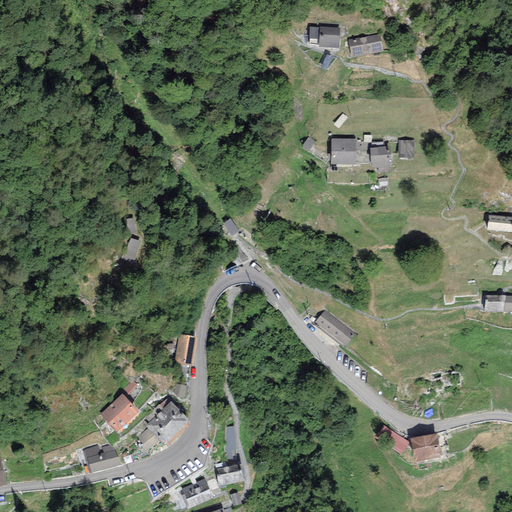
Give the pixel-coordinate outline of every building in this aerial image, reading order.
[(340,28),(320,26),(320,27),(310,27),(310,44),(318,45),(318,47),(338,49),(340,28)] [(348,40),(352,58),(383,51),(379,34),(348,40)] [(320,68),(326,70),(332,57),(326,54),(325,56),(323,55),(320,63),(322,64),(320,68)] [(333,124),(338,128),(347,118),(342,114),(333,124)] [(308,151),(315,142),(308,137),(302,146),(308,151)] [(356,139),(331,139),(331,164),(356,164),(356,139)] [(414,140),(399,140),(399,157),(414,157),(414,140)] [(390,146),(370,148),(371,164),(391,162),(390,146)] [(511,232),(511,217),(488,215),(487,230),(511,233),(511,232)] [(225,223),(222,225),(231,237),(239,232),(230,220),(227,222),(226,221),(225,222),(225,223)] [(141,242),(130,238),(123,256),(134,260),(141,242)] [(237,257),(241,264),(247,260),(243,254),(237,257)] [(511,296),(486,295),(484,311),(511,312),(511,296)] [(356,334),(324,311),(314,325),(345,348),(356,334)] [(173,364),(192,366),(196,337),(177,334),(173,364)] [(458,371),(422,376),(424,394),(443,392),(443,388),(460,386),(458,371)] [(133,380),(123,389),(128,395),(138,386),(133,380)] [(187,386),(176,384),(174,393),(183,399),(187,386)] [(100,414),(116,432),(139,412),(122,394),(100,414)] [(159,404),(163,409),(171,401),(167,397),(159,404)] [(147,453),(160,441),(164,446),(190,421),(171,401),(163,409),(149,422),(145,426),(147,428),(137,438),(143,445),(141,447),(147,453)] [(149,422),(163,409),(159,404),(145,418),(149,422)] [(233,426),(225,427),(224,451),(225,451),(226,459),(232,459),(231,450),(235,450),(233,426)] [(409,443),(383,426),(375,438),(401,455),(409,443)] [(437,434),(410,438),(414,463),(441,458),(437,434)] [(171,466),(145,479),(154,496),(171,491),(204,468),(211,447),(206,439),(171,466)] [(84,450),(90,473),(121,465),(114,451),(109,446),(101,448),(102,450),(103,454),(100,455),(97,446),(84,450)] [(225,484),(246,481),(243,464),(217,469),(218,474),(216,475),(218,489),(226,487),(225,484)] [(187,509),(213,498),(204,479),(182,488),(183,491),(180,492),(187,509)]
